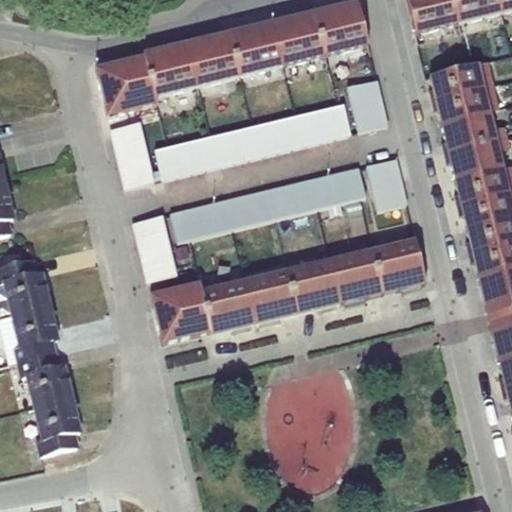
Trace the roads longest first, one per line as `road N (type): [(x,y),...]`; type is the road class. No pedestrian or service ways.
road 1 (residential): [(78,43),(147,381)]
road 2 (residential): [(147,381),(462,306)]
road 3 (residential): [(388,0),(462,306)]
road 4 (residential): [(462,306),(511,510)]
road 5 (residential): [(78,43),(116,41),(272,0)]
road 6 (residential): [(162,456),(0,502)]
